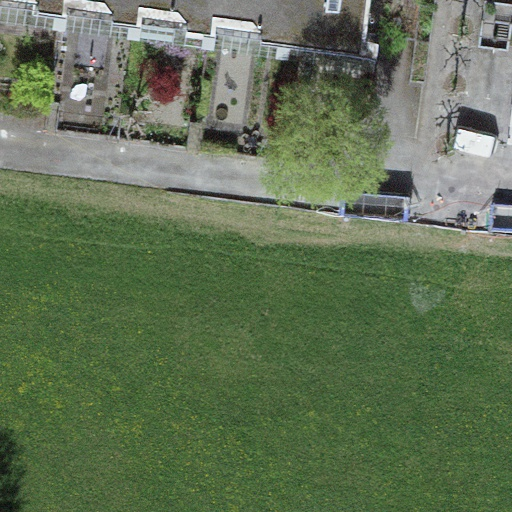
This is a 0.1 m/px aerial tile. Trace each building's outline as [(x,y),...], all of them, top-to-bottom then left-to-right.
[(62,9),(63,0),(34,0),(34,3),(56,6),(55,8),(62,9)] [(107,0),(110,3),(109,13),(130,16),(130,17),(137,18),(139,0),(63,0),(62,9),(65,9),(66,0),(107,0)] [(184,14),(182,14),(181,24),(204,27),(211,28),(214,0),(139,0),(137,18),(140,18),(142,0),(153,0),(177,3),(184,12),(184,14)] [(259,22),(257,32),(279,35),(279,36),(286,37),(290,0),(214,0),(211,28),(214,28),(217,8),(251,13),(259,22)] [(364,31),(368,0),(290,0),(286,37),(288,38),(289,36),(361,46),(363,31),(364,31)] [(511,16),(511,0),(483,0),(478,43),(508,47),(511,16)]
